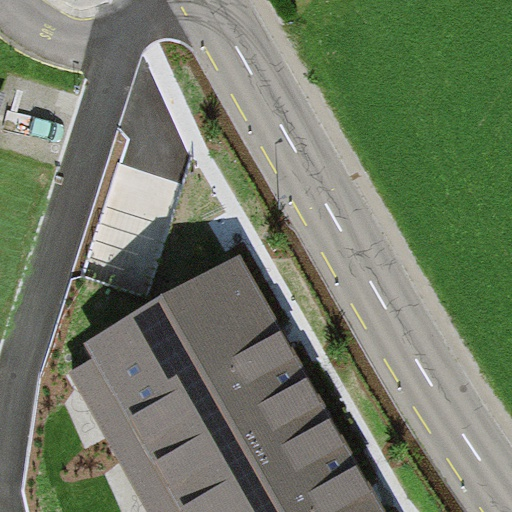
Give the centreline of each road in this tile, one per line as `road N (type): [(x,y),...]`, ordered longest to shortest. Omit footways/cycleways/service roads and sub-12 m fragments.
road 1 (tertiary): [(511,505),(390,317),(209,0)]
road 2 (unclassified): [(11,511),(2,468),(15,370),(140,0)]
